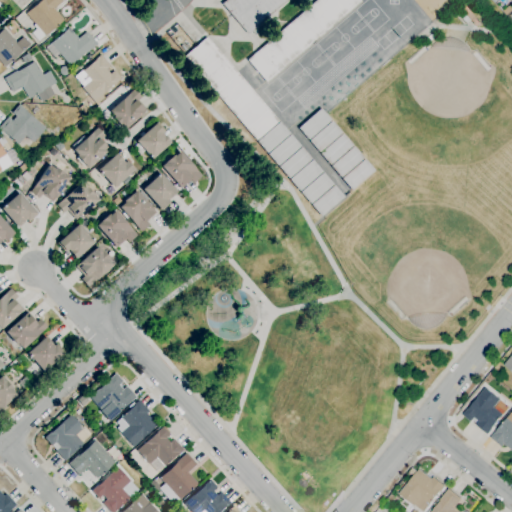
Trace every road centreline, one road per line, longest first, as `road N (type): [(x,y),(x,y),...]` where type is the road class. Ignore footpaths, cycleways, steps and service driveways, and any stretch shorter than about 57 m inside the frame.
road 1 (residential): [(88,316),(221,197),(225,183),(113,6)]
road 2 (residential): [(1,445),(118,333),(279,511)]
road 3 (residential): [(345,511),(511,310)]
